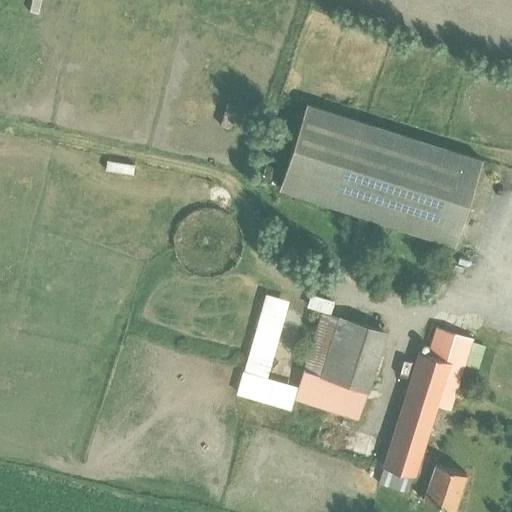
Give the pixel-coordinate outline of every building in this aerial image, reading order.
[(45,17),(47,0),(34,0),(33,15),(45,17)] [(453,244),(481,158),(306,102),(279,188),(453,244)] [(229,103),(225,128),(237,130),(240,105),(229,103)] [(290,224),(289,241),(311,242),(311,225),(290,224)] [(311,292),(307,305),(323,310),(329,311),(333,299),(311,292)] [(243,372),(237,394),(290,408),(296,386),(267,378),(289,301),(265,295),(245,365),(243,372)] [(360,418),(388,330),(329,311),(323,310),(295,397),(360,418)] [(305,337),(314,339),(318,319),(309,317),(305,337)] [(421,454),(437,403),(452,408),(474,337),(437,325),(428,353),(419,350),(384,463),(416,473),(417,470),(420,471),(419,475),(428,478),(427,483),(422,482),(418,497),(454,508),(464,474),(432,463),(434,458),(421,454)]
